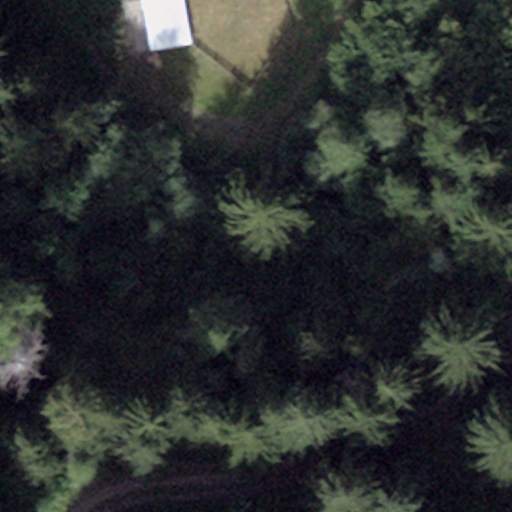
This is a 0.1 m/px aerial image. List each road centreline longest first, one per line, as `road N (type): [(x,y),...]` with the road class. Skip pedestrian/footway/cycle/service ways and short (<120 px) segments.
road 1 (track): [(102,511),(315,473),(386,441),(467,385),(511,333)]
road 2 (track): [(357,0),(326,93),(292,130),(235,134),(171,117),(124,78),(107,43)]
